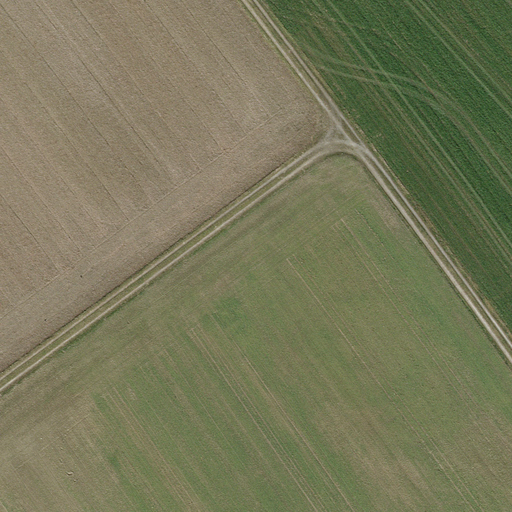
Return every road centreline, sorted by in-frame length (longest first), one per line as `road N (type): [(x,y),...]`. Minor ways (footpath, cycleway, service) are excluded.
road 1 (track): [(256,0),(511,345)]
road 2 (track): [(343,121),(0,375)]
